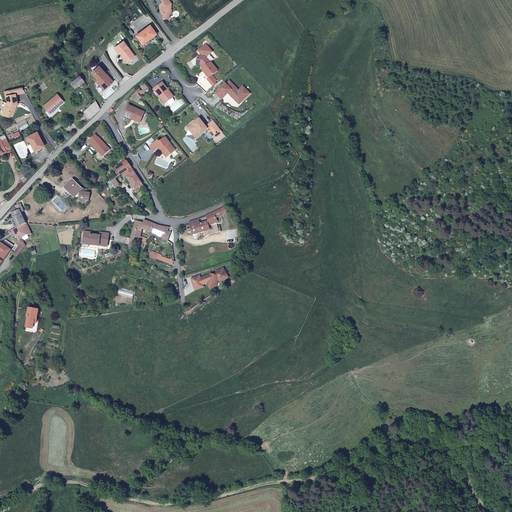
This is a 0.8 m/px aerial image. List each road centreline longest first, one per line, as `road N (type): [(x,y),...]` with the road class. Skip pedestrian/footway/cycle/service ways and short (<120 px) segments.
road 1 (track): [(0,510),(62,481),(169,503),(325,477),(394,434),(472,465),(494,468),(511,456)]
road 2 (residential): [(222,206),(183,222),(162,216),(101,115)]
road 3 (unclassified): [(101,115),(131,82),(239,0)]
road 4 (unclassified): [(0,216),(101,115)]
